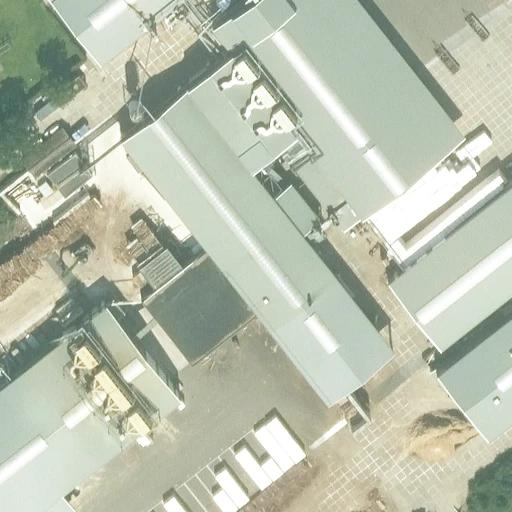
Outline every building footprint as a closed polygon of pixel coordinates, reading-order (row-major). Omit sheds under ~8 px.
[(51,0),(99,60),(177,0),(51,0)] [(230,48),(187,82),(186,81),(120,134),(206,244),(140,296),(191,360),(257,308),(269,324),(335,271),(250,161),(292,128),(303,142),(286,156),(341,226),(439,149),(323,0),(240,0),(210,23),(230,48)] [(481,41),(474,47),(488,63),(496,57),(481,41)] [(33,175),(75,142),(65,129),(23,162),(33,175)] [(511,282),(511,175),(386,275),(438,341),(511,282)] [(163,267),(155,258),(132,276),(139,285),(163,267)] [(0,511),(50,511),(42,501),(61,487),(179,393),(117,315),(123,310),(112,295),(106,300),(105,299),(0,381),(0,511)] [(511,304),(429,369),(447,392),(470,374),(502,416),(511,408),(511,304)]
